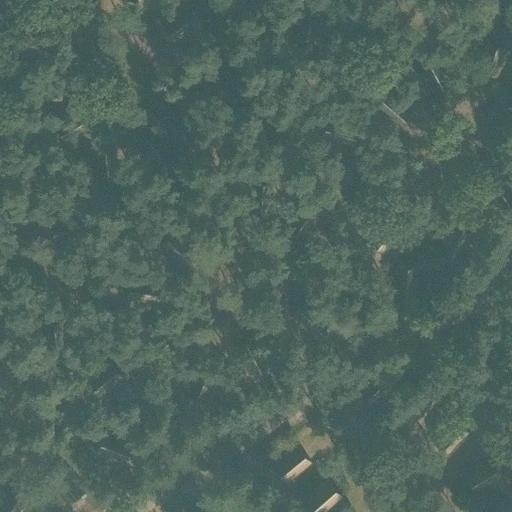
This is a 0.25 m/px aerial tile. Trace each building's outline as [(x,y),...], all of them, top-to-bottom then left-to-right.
[(77,0),(78,14),(91,13),(103,13),(101,0),(77,0)] [(243,0),(247,15),(273,9),(270,0),(243,0)] [(192,31),(179,11),(161,23),(168,34),(174,43),(192,31)] [(297,35),(318,37),(320,15),(307,13),(300,12),(297,35)] [(38,50),(41,25),(26,23),(10,21),(7,46),(38,50)] [(486,72),(498,76),(507,48),(482,40),(473,68),(486,72)] [(186,68),(214,79),(220,61),(193,50),(190,57),(186,68)] [(440,86),(451,80),(438,53),(415,64),(428,91),(440,86)] [(27,78),(27,103),(60,103),(60,78),(27,78)] [(405,116),(411,107),(388,90),(375,107),(398,125),(405,116)] [(179,116),(199,139),(213,127),(193,104),(186,110),(179,116)] [(54,124),(66,142),(93,125),(80,106),(54,124)] [(328,116),(321,138),(350,147),(353,137),(357,125),(328,116)] [(139,147),(155,172),(176,158),(159,133),(150,139),(139,147)] [(120,179),(117,149),(104,150),(92,152),(96,182),(120,179)] [(353,203),(366,207),(376,178),(352,170),(343,200),(353,203)] [(482,181),(497,208),(511,199),(511,189),(506,179),(502,171),(482,181)] [(247,213),(271,215),(273,183),(266,182),(250,181),(247,213)] [(0,227),(31,223),(27,200),(0,205),(0,227)] [(306,237),(321,212),(312,207),(301,200),(286,226),(306,237)] [(224,234),(233,228),(217,204),(198,217),(214,241),(224,234)] [(386,253),(405,230),(395,222),(386,214),(366,237),(386,253)] [(453,220),(438,250),(459,260),(474,231),(463,225),(453,220)] [(191,258),(198,249),(172,229),(157,247),(183,268),(191,258)] [(321,282),(349,295),(357,277),(329,265),(325,274),(321,282)] [(393,266),(392,297),(417,298),(418,267),(393,266)] [(129,279),(127,301),(157,303),(158,293),(159,282),(129,279)] [(302,308),(293,316),(310,337),(328,323),(310,301),(302,308)] [(166,353),(188,332),(180,324),(173,317),(152,338),(166,353)] [(56,357),(68,356),(66,324),(40,326),(42,358),(56,357)] [(248,373),(269,363),(256,337),(246,342),(236,347),(248,373)] [(0,378),(10,374),(19,371),(7,343),(0,345),(0,378)] [(91,388),(98,397),(122,378),(107,360),(83,379),(91,388)] [(367,398),(377,406),(399,380),(381,366),(360,392),(367,398)] [(186,393),(206,401),(216,376),(205,372),(196,368),(186,393)] [(414,431),(432,403),(415,391),(396,419),(405,425),(414,431)] [(440,450),(448,457),(471,433),(455,418),(432,442),(440,450)] [(100,440),(95,453),(125,464),(133,443),(103,432),(100,440)] [(288,482),(310,463),(303,454),(294,444),(272,464),(288,482)] [(503,479),(492,458),(464,472),(470,483),(476,494),(503,479)] [(65,503),(83,489),(65,466),(47,480),(65,503)] [(313,511),(327,511),(342,499),(333,489),(325,480),(303,501),(313,511)] [(8,488),(0,500),(0,511),(18,511),(26,500),(8,488)]
